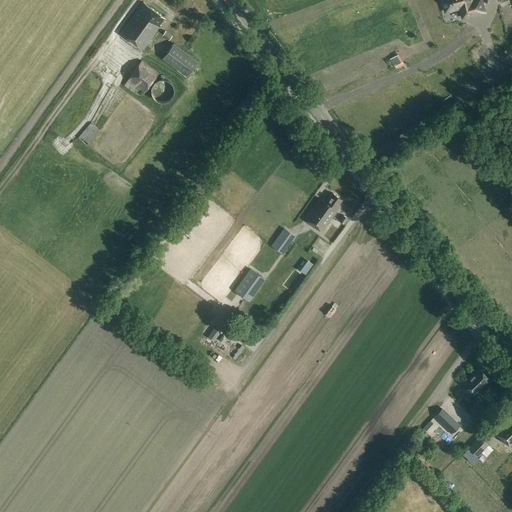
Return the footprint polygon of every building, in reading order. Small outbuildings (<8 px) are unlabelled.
[(443,0),(446,11),(461,7),(464,17),(485,11),(481,0),(473,0),(443,0)] [(164,18),(144,3),(138,10),(122,33),(144,48),(161,25),(160,24),(164,18)] [(169,40),(172,36),(166,31),(163,35),(169,40)] [(187,77),(198,61),(174,43),(163,59),(187,77)] [(136,93),(148,90),(160,72),(142,60),(125,85),(136,93)] [(388,64),(375,73),(379,80),(352,98),(357,104),(397,77),(388,64)] [(173,84),(166,80),(159,80),(153,84),(150,92),(153,99),(159,103),(166,103),(173,99),(175,92),(173,84)] [(87,144),(100,129),(92,122),(79,137),(87,144)] [(339,204),(342,200),(333,193),(326,202),(321,198),(305,220),(321,232),(341,206),(339,204)] [(344,224),(348,219),(343,215),(339,221),(344,224)] [(283,254),(296,237),(284,228),(271,244),(283,254)] [(235,245),(241,250),(253,233),(246,229),(235,245)] [(291,256),(282,266),(292,275),(301,266),(291,256)] [(250,301),(266,279),(251,268),(235,290),(250,301)] [(218,288),(226,275),(216,269),(208,282),(218,288)] [(208,337),(214,342),(221,332),(215,328),(208,337)] [(474,394),(489,379),(479,369),(464,383),(474,394)] [(461,443),(479,426),(457,405),(440,423),(461,443)] [(438,421),(446,411),(442,408),(434,417),(438,421)] [(511,417),(511,418),(508,415),(494,430),(511,447),(511,417)] [(478,457),(489,445),(480,436),(469,448),(478,457)] [(486,453),(493,458),(500,448),(493,443),(486,453)]
